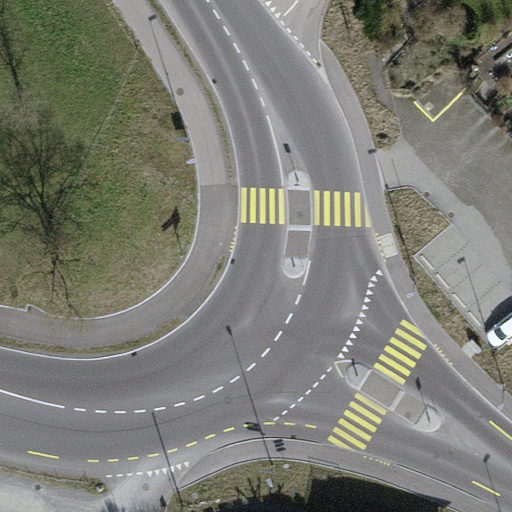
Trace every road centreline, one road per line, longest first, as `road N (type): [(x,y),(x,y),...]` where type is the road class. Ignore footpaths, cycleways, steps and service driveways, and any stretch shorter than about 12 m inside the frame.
road 1 (tertiary): [(275,333),(298,243),(294,170),(285,124),(210,0)]
road 2 (tertiary): [(0,394),(82,412),(170,402),(252,360),(275,333)]
road 3 (tertiary): [(275,333),(343,365),(511,470)]
